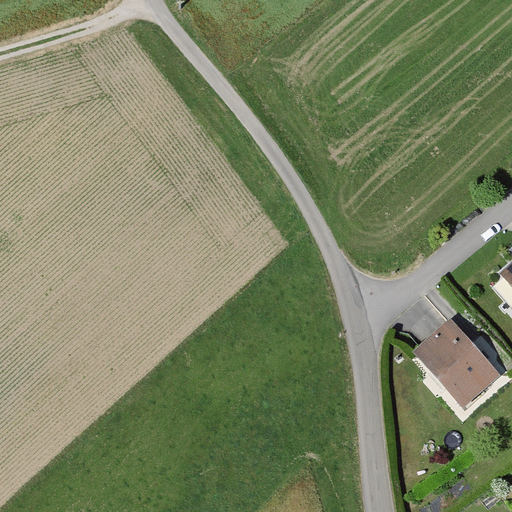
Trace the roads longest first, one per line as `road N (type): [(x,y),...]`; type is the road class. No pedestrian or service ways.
road 1 (residential): [(155,0),(293,180),(345,272),(363,348),(381,511)]
road 2 (track): [(0,52),(144,0)]
